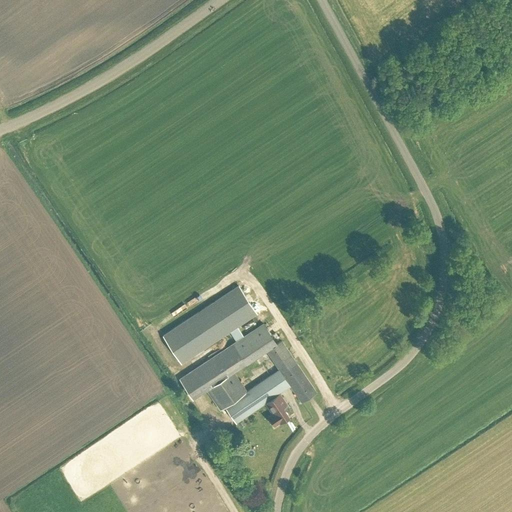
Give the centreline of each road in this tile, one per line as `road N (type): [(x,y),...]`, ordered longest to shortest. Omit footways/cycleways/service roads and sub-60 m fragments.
road 1 (unclassified): [(277,511),(283,479),(314,428),(414,352),(441,293),(445,242),(431,202),(321,0)]
road 2 (tertiary): [(0,128),(83,92),(220,0)]
